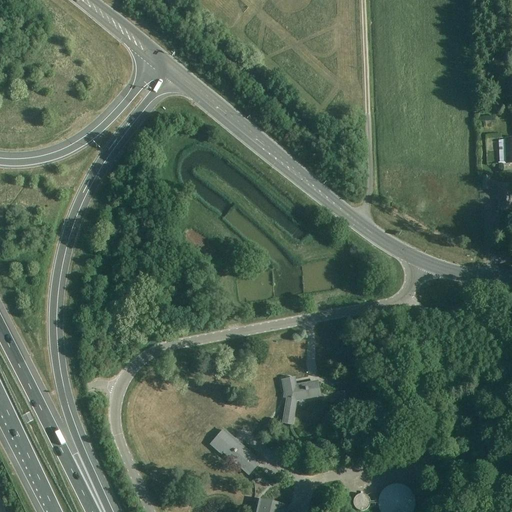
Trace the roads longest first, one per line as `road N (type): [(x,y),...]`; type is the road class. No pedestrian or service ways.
road 1 (motorway): [(105,511),(58,379),(57,269),(98,163),(171,71)]
road 2 (unclassified): [(150,511),(115,427),(118,388),(129,370),(171,345),(391,302),(406,293),(421,261)]
road 3 (tertiary): [(421,261),(346,214),(171,71)]
road 4 (motorway): [(92,511),(0,327)]
road 5 (motorway): [(156,59),(77,147),(41,161),(0,162)]
road 6 (motorway): [(0,395),(55,511)]
